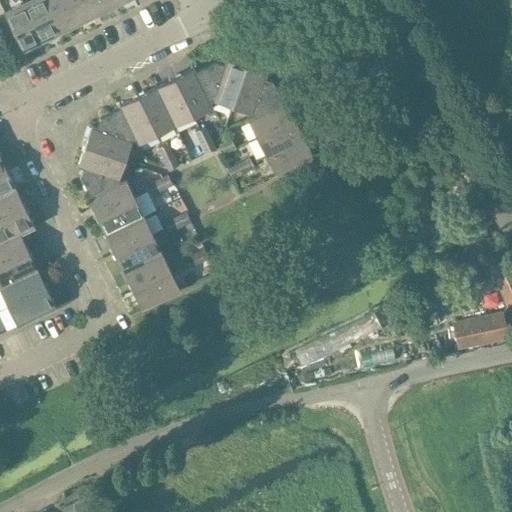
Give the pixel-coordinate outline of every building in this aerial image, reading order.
[(43,0),(26,0),(22,2),(40,40),(59,31),(43,0)] [(77,22),(66,0),(43,0),(59,31),(77,22)] [(95,13),(88,0),(66,0),(77,22),(95,13)] [(114,4),(111,0),(88,0),(95,13),(114,4)] [(22,2),(3,12),(21,50),(40,40),(22,2)] [(245,66),(224,59),(222,64),(223,64),(211,99),(212,99),(231,105),(245,66)] [(214,61),(194,71),(209,100),(211,99),(223,64),(222,64),(214,61)] [(265,73),(245,66),(231,105),(250,112),(262,78),(263,78),(265,73)] [(193,68),(174,77),(192,115),(211,106),(209,100),(194,71),(193,68)] [(174,77),(155,86),(174,124),(192,115),(174,77)] [(271,81),(263,78),(262,78),(250,112),(252,115),(281,101),(271,81)] [(155,86),(137,95),(155,133),(174,124),(155,86)] [(119,108),(134,137),(136,142),(155,133),(137,95),(118,104),(119,108)] [(281,101),(252,115),(246,118),(256,137),(294,119),(284,99),(281,101)] [(119,108),(102,116),(96,125),(95,126),(130,139),(134,137),(119,108)] [(294,119),(256,137),(265,156),(303,137),(294,119)] [(90,124),(83,144),(123,158),(130,139),(95,126),(96,125),(90,124)] [(203,126),(199,128),(193,131),(199,142),(208,138),(203,126)] [(303,137),(265,156),(274,174),(312,156),(303,137)] [(208,138),(199,142),(204,153),(214,148),(208,138)] [(230,138),(218,143),(223,153),(234,147),(230,138)] [(166,143),(162,145),(156,147),(162,160),(172,155),(166,143)] [(83,144),(76,164),(82,166),(117,177),(123,158),(83,144)] [(172,155),(162,160),(167,170),(177,165),(172,155)] [(248,157),(237,163),(242,172),(253,167),(248,157)] [(237,163),(226,168),(231,178),(242,172),(237,163)] [(117,177),(82,166),(79,175),(89,195),(118,180),(117,177)] [(6,171),(0,173),(0,196),(15,189),(6,171)] [(167,175),(156,180),(160,189),(171,184),(167,175)] [(118,180),(89,195),(86,196),(95,216),(133,197),(124,178),(118,180)] [(144,185),(147,191),(149,195),(160,189),(156,180),(144,185)] [(15,189),(0,196),(0,218),(24,207),(15,189)] [(133,197),(95,216),(104,234),(142,215),(133,197)] [(24,207),(0,218),(0,241),(18,233),(19,234),(33,227),(24,207)] [(185,212),(174,217),(178,227),(189,221),(185,212)] [(142,215),(104,234),(113,252),(151,234),(142,215)] [(162,222),(165,227),(167,232),(178,227),(174,217),(162,222)] [(18,233),(0,241),(0,264),(27,251),(19,234),(18,233)] [(151,234),(113,252),(122,271),(160,252),(151,234)] [(203,248),(191,253),(196,263),(207,258),(203,248)] [(27,251),(0,264),(0,286),(36,269),(27,251)] [(160,252),(122,271),(131,289),(169,271),(160,252)] [(180,259),(183,264),(185,268),(196,263),(191,253),(180,259)] [(511,299),(511,267),(507,257),(488,266),(504,303),(511,299)] [(36,269),(0,286),(0,291),(7,306),(45,288),(36,269)] [(169,271),(131,289),(140,308),(178,289),(169,271)] [(45,288),(7,306),(16,325),(54,307),(45,288)] [(456,348),(507,337),(502,312),(451,322),(456,348)] [(373,348),(377,365),(395,361),(391,344),(373,348)]
